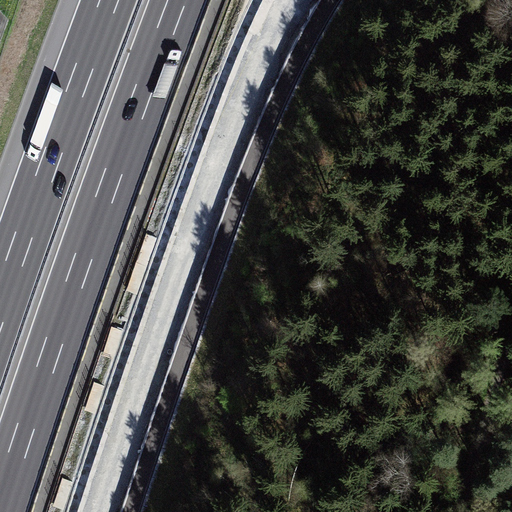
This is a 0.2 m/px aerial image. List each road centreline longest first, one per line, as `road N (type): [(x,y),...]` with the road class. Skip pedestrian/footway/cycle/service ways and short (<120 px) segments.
road 1 (unclassified): [(331,0),(269,119),(131,511)]
road 2 (primary): [(293,0),(100,511)]
road 3 (motorway): [(0,510),(178,0)]
road 4 (motorway): [(110,0),(0,307)]
road 5 (track): [(511,366),(484,421),(464,511)]
